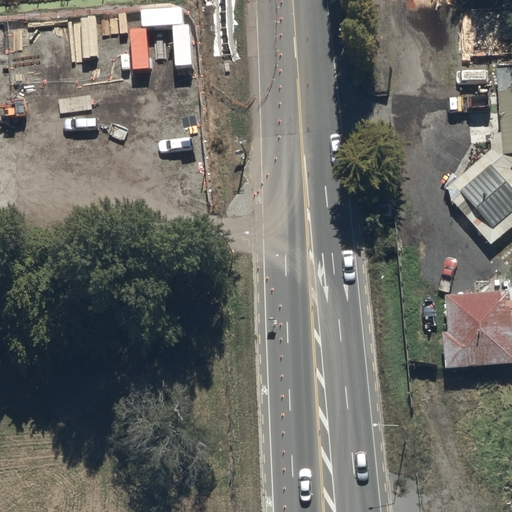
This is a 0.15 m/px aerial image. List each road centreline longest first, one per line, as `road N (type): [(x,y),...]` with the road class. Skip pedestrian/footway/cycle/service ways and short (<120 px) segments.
road 1 (secondary): [(305,91),(327,192),(359,511)]
road 2 (secondary): [(298,511),(283,195),(305,91)]
